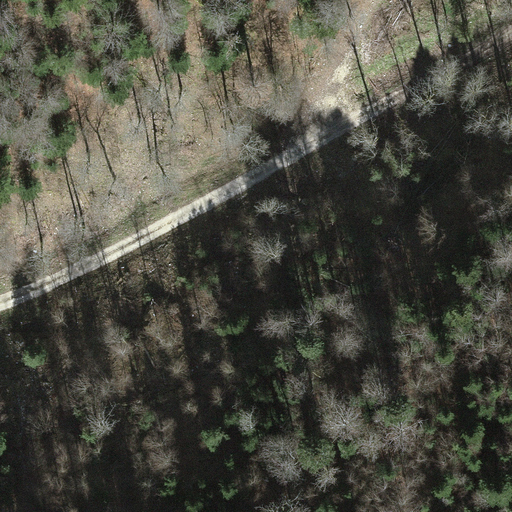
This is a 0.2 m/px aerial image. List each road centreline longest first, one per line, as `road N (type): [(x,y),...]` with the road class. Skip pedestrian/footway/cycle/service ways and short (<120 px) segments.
road 1 (track): [(0,299),(433,76),(511,25)]
road 2 (track): [(307,135),(376,0)]
